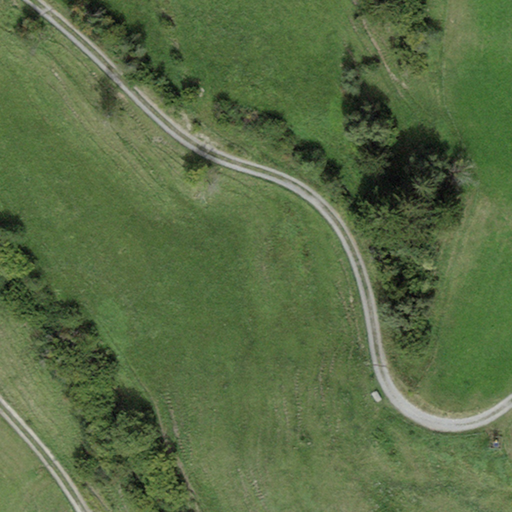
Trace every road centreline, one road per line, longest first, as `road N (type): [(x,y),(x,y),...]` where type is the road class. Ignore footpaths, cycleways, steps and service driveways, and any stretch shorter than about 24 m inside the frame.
road 1 (track): [(511,400),(461,426),(432,423),(408,409),(391,392),(378,357),(354,256),(319,202),(195,145),(31,0)]
road 2 (track): [(0,404),(83,511)]
